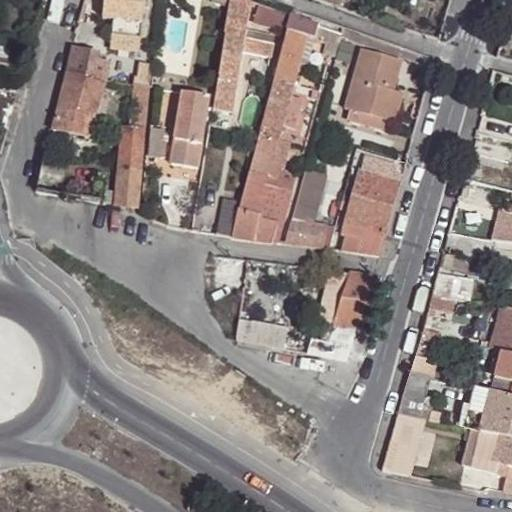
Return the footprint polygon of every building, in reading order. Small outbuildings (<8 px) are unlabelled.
[(113,20),(112,34),(140,36),(143,0),(106,0),(105,19),(113,20)] [(248,0),(230,0),(229,6),(227,16),(212,94),(211,110),(230,113),(240,54),(267,59),(270,42),(243,36),(246,19),(244,19),(248,0)] [(275,9),(272,17),(286,21),(288,13),(275,9)] [(290,14),(256,137),(277,142),(277,138),(282,124),(295,128),(303,100),(289,97),(299,61),(305,36),(313,39),(323,42),(322,50),(331,54),(339,31),(290,14)] [(140,36),(112,34),(111,46),(139,49),(140,36)] [(313,39),(305,36),(299,61),(306,63),(313,39)] [(66,72),(57,106),(56,106),(49,132),(87,140),(92,119),(102,81),(103,81),(107,65),(95,61),(97,54),(73,48),(66,72)] [(351,109),(391,121),(397,122),(405,93),(395,90),(403,62),(361,50),(344,108),(351,109)] [(142,124),(146,93),(147,69),(147,68),(132,67),(131,90),(128,122),(142,124)] [(184,151),(196,153),(205,98),(189,94),(186,108),(180,108),(173,149),(184,151)] [(388,131),(391,121),(351,109),(348,120),(388,131)] [(113,204),(134,208),(141,128),(121,126),(116,165),(114,191),(113,204)] [(151,126),(150,137),(164,139),(166,127),(151,126)] [(164,139),(150,137),(147,155),(163,157),(165,140),(164,139)] [(266,181),(293,186),(297,175),(282,171),(279,171),(277,179),(267,176),(277,142),(256,137),(239,205),(231,238),(269,243),(276,222),(261,218),(261,214),(257,214),(266,181)] [(279,171),(282,171),(290,142),(277,138),(277,142),(267,176),(277,179),(279,171)] [(170,162),(181,164),(184,151),(173,149),(170,162)] [(193,166),(196,153),(184,151),(181,164),(193,166)] [(376,257),(397,183),(391,182),(396,164),(363,158),(355,188),(343,184),(336,210),(347,213),(341,235),(343,235),(338,252),(376,257)] [(114,191),(116,165),(103,166),(100,188),(103,189),(114,191)] [(304,172),(290,220),(310,225),(323,177),(304,172)] [(269,243),(276,243),(293,186),(266,181),(257,214),(261,214),(261,218),(276,222),(269,243)] [(112,207),(113,204),(114,191),(103,189),(98,205),(112,207)] [(216,236),(231,238),(239,205),(225,202),(216,236)] [(511,206),(491,202),(490,208),(483,207),(476,238),(511,246),(511,206)] [(290,220),(282,245),(321,249),(325,227),(310,225),(290,220)] [(299,267),(248,260),(245,271),(257,272),(298,276),(299,267)] [(315,268),(299,267),(298,276),(296,281),(313,283),(315,268)] [(257,272),(245,271),(243,286),(254,289),(257,272)] [(370,276),(330,271),(323,294),(332,297),(330,302),(339,304),(328,344),(350,347),(370,276)] [(429,300),(448,302),(465,305),(470,282),(435,278),(429,300)] [(429,300),(425,316),(446,319),(448,302),(429,300)] [(511,310),(503,309),(496,336),(506,338),(511,339),(511,310)] [(427,338),(424,344),(438,347),(441,341),(427,338)] [(511,339),(506,338),(502,353),(511,354),(511,339)] [(511,365),(504,364),(500,380),(511,382),(511,365)] [(407,378),(402,396),(431,404),(436,385),(407,378)] [(489,390),(488,393),(509,398),(511,383),(511,382),(500,380),(492,380),(489,390)] [(467,412),(487,418),(483,432),(472,429),(462,466),(495,475),(504,479),(502,492),(511,493),(511,398),(509,398),(488,393),(483,392),(473,389),(467,412)] [(487,418),(467,412),(463,426),(472,429),(483,432),(487,418)] [(383,472),(407,478),(418,432),(394,426),(383,472)]
